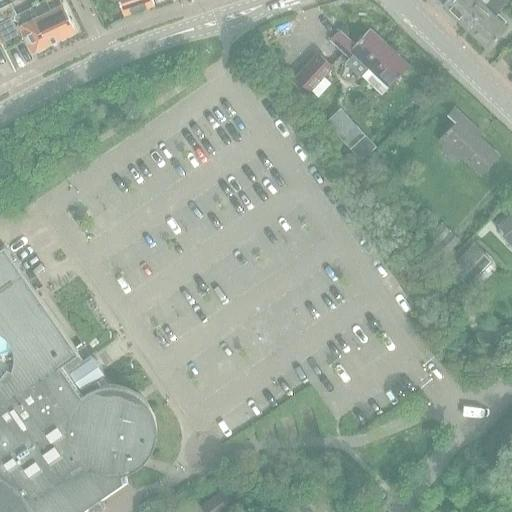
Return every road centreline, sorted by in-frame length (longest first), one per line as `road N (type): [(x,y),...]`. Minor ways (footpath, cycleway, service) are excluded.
road 1 (secondary): [(108,57),(276,0)]
road 2 (residential): [(397,511),(511,382)]
road 3 (secondary): [(396,0),(511,107)]
road 4 (secondary): [(0,114),(108,57)]
